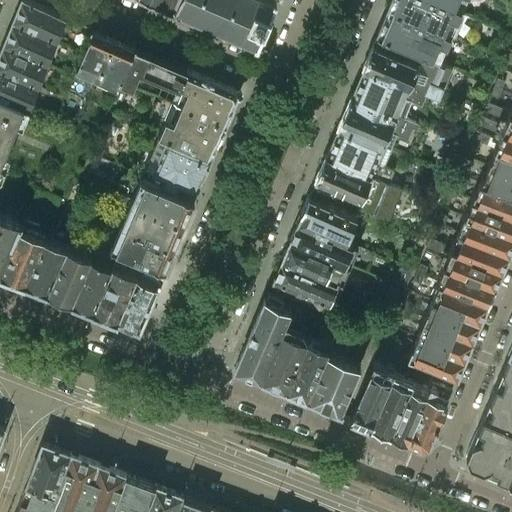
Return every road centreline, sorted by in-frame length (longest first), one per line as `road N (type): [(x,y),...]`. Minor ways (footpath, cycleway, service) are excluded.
road 1 (residential): [(273,77),(154,360)]
road 2 (residential): [(199,377),(318,96)]
road 3 (residential): [(436,472),(199,377)]
road 4 (residential): [(68,0),(119,7),(273,77)]
road 5 (residential): [(511,291),(436,472)]
road 6 (tertiary): [(371,511),(199,445)]
road 7 (tertiary): [(36,411),(115,438),(199,445)]
road 8 (residential): [(154,360),(0,299)]
road 9 (tertiary): [(199,445),(47,383)]
